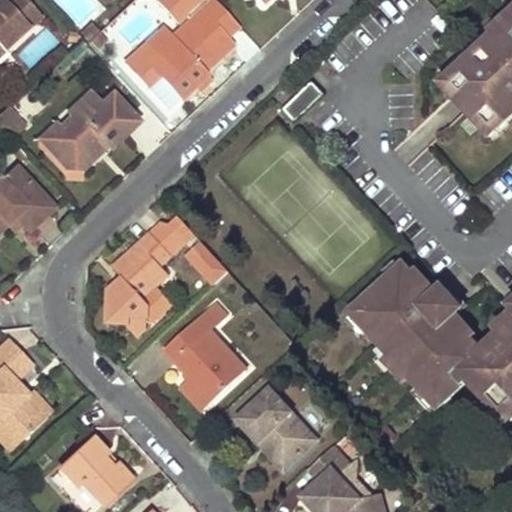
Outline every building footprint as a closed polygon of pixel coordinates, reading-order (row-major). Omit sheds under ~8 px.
[(0,0),(0,58),(8,51),(44,18),(26,0),(4,0),(3,0),(0,0)] [(181,101),(207,76),(204,73),(233,46),(226,39),(239,27),(212,0),(157,0),(156,1),(177,24),(185,17),(189,22),(172,38),(171,39),(177,45),(156,65),(141,48),(125,64),(148,89),(159,78),(181,101)] [(511,23),(505,31),(503,28),(462,66),(464,69),(443,88),(468,115),(473,110),(495,134),(511,117),(511,23)] [(91,24),(82,32),(90,41),(99,33),(91,24)] [(163,29),(141,48),(156,65),(177,45),(171,39),(172,38),(163,29)] [(101,33),(92,41),(99,49),(108,41),(101,33)] [(0,79),(18,62),(8,51),(0,58),(0,79)] [(295,124),(324,96),(312,84),(283,111),(295,124)] [(84,171),(97,158),(94,154),(105,145),(110,150),(140,123),(113,93),(100,105),(89,93),(67,114),(71,118),(59,128),(46,140),(60,155),(56,159),(65,169),(84,171)] [(39,140),(56,159),(60,155),(46,140),(59,128),(56,125),(39,140)] [(0,180),(0,232),(7,225),(15,219),(22,226),(28,233),(54,209),(16,169),(2,182),(0,180)] [(15,219),(7,225),(14,233),(22,226),(15,219)] [(179,219),(168,229),(183,245),(194,235),(179,219)] [(162,224),(151,235),(171,256),(183,245),(168,229),(162,224)] [(151,235),(139,245),(142,249),(127,262),(124,259),(113,269),(124,281),(119,286),(117,284),(108,292),(108,325),(128,325),(139,337),(148,329),(148,305),(142,299),(168,276),(160,267),(171,256),(151,235)] [(211,289),(228,277),(204,242),(186,254),(211,289)] [(139,245),(124,259),(127,262),(142,249),(139,245)] [(389,357),(391,355),(411,377),(409,379),(438,411),(468,384),(501,420),(511,410),(511,326),(508,330),(506,328),(481,352),(463,332),(461,334),(451,323),(439,334),(429,323),(441,312),(431,301),(421,290),(423,288),(404,266),(352,312),(372,334),(370,336),(389,357)] [(471,305),(451,283),(431,301),(441,312),(429,323),(439,334),(451,323),(471,305)] [(216,304),(165,352),(190,380),(187,384),(208,407),(246,372),(210,333),(228,317),(216,304)] [(0,349),(0,422),(19,444),(47,418),(27,397),(14,384),(33,367),(10,343),(7,343),(0,349)] [(187,384),(180,390),(202,413),(208,407),(187,384)] [(270,391),(237,422),(259,445),(265,440),(290,468),(318,442),(270,391)] [(32,392),(27,397),(47,418),(51,414),(32,392)] [(0,422),(0,443),(9,453),(19,444),(0,422)] [(265,440),(259,445),(284,473),(290,468),(265,440)] [(93,441),(61,470),(77,488),(81,484),(102,508),(131,482),(117,466),(113,470),(102,458),(106,455),(93,441)] [(333,448),(308,471),(319,482),(301,499),(314,511),(384,511),(380,496),(372,498),(360,500),(339,477),(351,467),(333,448)] [(351,467),(339,477),(360,500),(372,498),(356,480),(357,462),(351,467)]
